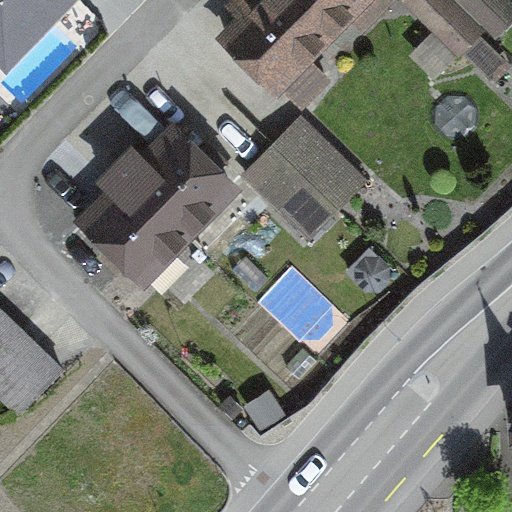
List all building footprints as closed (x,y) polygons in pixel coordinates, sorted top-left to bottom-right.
[(0,0),(0,72),(66,0),(0,0)] [(288,0),(269,0),(231,36),(276,82),(324,36),(288,0)] [(288,0),(324,36),(360,0),(288,0)] [(441,0),(401,0),(461,53),(479,34),(441,0)] [(461,0),(459,2),(499,37),(511,22),(511,14),(498,2),(499,0),(461,0)] [(302,120),(247,177),(307,235),(362,178),(302,120)] [(173,136),(129,179),(183,233),(227,189),(173,136)] [(129,179),(85,224),(140,277),(183,233),(129,179)] [(0,323),(0,398),(18,415),(55,376),(0,323)]
